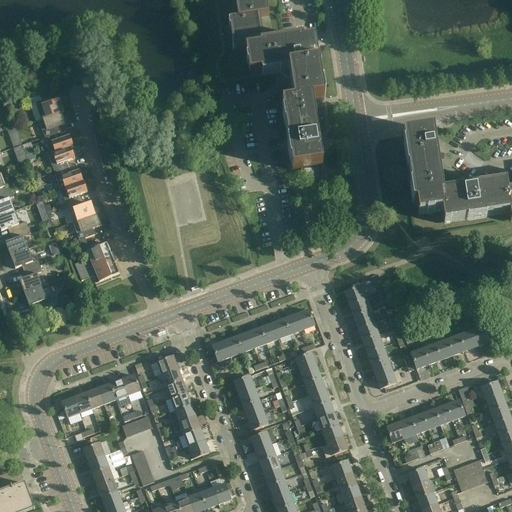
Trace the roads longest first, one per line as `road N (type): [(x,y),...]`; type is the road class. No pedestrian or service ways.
road 1 (residential): [(81,96),(102,188),(160,320)]
road 2 (residential): [(250,511),(181,312)]
road 3 (tertiary): [(49,445),(34,396),(51,363),(160,320)]
road 4 (tertiary): [(307,265),(351,246),(365,228),(356,126)]
road 5 (residential): [(362,413),(307,265)]
road 6 (residential): [(500,364),(362,413)]
road 7 (tertiary): [(181,312),(307,265)]
